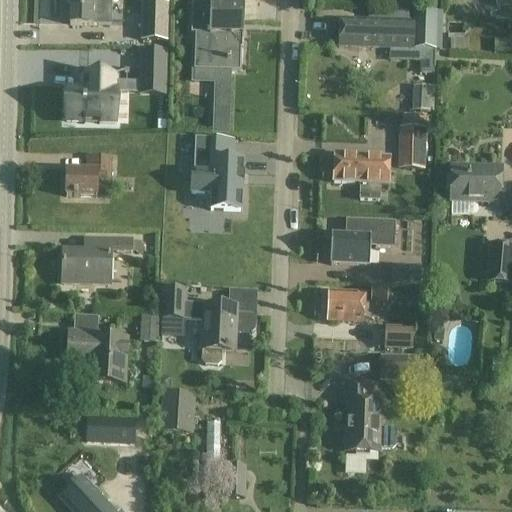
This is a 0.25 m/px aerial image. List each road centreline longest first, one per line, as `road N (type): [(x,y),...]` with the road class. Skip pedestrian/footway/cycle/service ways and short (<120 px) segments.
road 1 (residential): [(272,388),(288,0)]
road 2 (unclassified): [(0,379),(11,0)]
